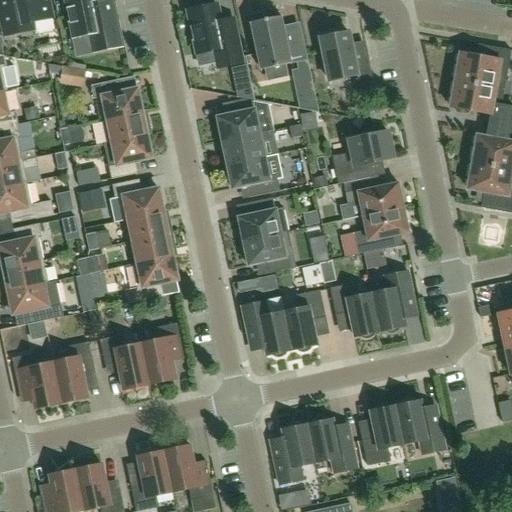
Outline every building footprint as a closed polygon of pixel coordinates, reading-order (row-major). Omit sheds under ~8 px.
[(0,0),(0,13),(4,35),(33,29),(32,21),(53,17),(49,0),(0,0)] [(65,0),(74,38),(90,34),(94,53),(120,47),(110,0),(106,0),(96,2),(95,0),(65,0)] [(216,5),(188,11),(197,55),(199,65),(216,62),(218,69),(242,64),(237,39),(233,19),(220,22),(216,5)] [(261,70),(307,61),(301,30),(284,33),(280,13),(264,17),(265,20),(251,23),(261,70)] [(361,90),(375,87),(369,60),(355,63),(349,33),(346,34),(345,31),(333,33),(333,36),(320,39),(329,82),(358,76),(361,90)] [(511,107),(502,106),(511,51),(478,45),(476,57),(460,54),(450,108),(490,115),(486,138),(477,136),(467,190),(484,193),(481,209),(511,214),(511,196),(509,196),(511,177),(511,107)] [(83,89),(86,71),(63,67),(60,85),(83,89)] [(118,81),(91,86),(94,100),(98,99),(102,121),(142,113),(137,90),(121,93),(118,81)] [(0,128),(18,125),(16,112),(7,114),(3,92),(7,91),(7,90),(0,91),(0,128)] [(231,115),(217,118),(222,142),(259,134),(254,110),(252,102),(243,100),(228,103),(231,115)] [(102,121),(107,144),(151,134),(150,134),(147,120),(144,121),(142,113),(102,121)] [(0,165),(22,161),(35,158),(34,150),(20,153),(18,139),(21,138),(18,125),(0,128),(0,165)] [(300,125),(289,128),(291,139),(303,137),(300,125)] [(70,128),(60,131),(63,146),(73,144),(70,128)] [(259,134),(222,142),(227,166),(278,155),(279,155),(273,131),(259,134)] [(338,185),(369,178),(366,165),(393,159),(387,132),(349,140),(352,153),(332,158),(338,185)] [(151,135),(151,134),(107,144),(104,144),(111,180),(138,174),(135,162),(152,158),(147,136),(151,135)] [(65,152),(55,154),(58,171),(68,169),(65,152)] [(265,158),(227,166),(232,190),(240,188),(246,187),(249,198),(280,192),(277,180),(283,178),(278,155),(265,158)] [(0,189),(27,184),(24,170),(37,167),(36,159),(22,162),(22,161),(0,165),(0,189)] [(369,178),(338,185),(344,184),(348,206),(360,203),(363,217),(404,208),(398,184),(375,189),(373,178),(369,179),(369,178)] [(115,198),(109,199),(114,223),(123,221),(163,212),(158,189),(142,193),(139,180),(112,186),(115,198)] [(27,184),(0,189),(0,213),(9,212),(12,224),(54,215),(51,201),(32,206),(27,184)] [(273,199),(250,203),(252,215),(238,218),(243,242),(280,234),(288,233),(283,209),(275,211),(273,199)] [(404,208),(363,217),(366,231),(354,234),(358,255),(388,249),(385,238),(409,233),(404,208)] [(163,212),(123,221),(124,222),(128,221),(133,242),(171,234),(168,219),(165,220),(163,212)] [(0,269),(43,261),(39,239),(42,238),(39,224),(13,230),(15,243),(0,245),(0,252),(1,254),(0,254),(0,269)] [(95,233),(86,235),(89,251),(99,249),(95,233)] [(288,233),(280,234),(243,242),(248,266),(262,263),(265,275),(296,268),(294,256),(288,233)] [(133,265),(133,266),(173,257),(171,250),(174,249),(171,234),(133,242),(137,264),(133,265)] [(100,273),(97,257),(87,259),(91,275),(100,273)] [(173,257),(133,266),(138,288),(134,289),(137,302),(164,297),(161,284),(178,280),(173,257)] [(91,275),(87,259),(77,261),(80,277),(91,275)] [(48,283),(43,261),(0,269),(0,270),(0,271),(1,271),(3,285),(7,284),(8,292),(48,283)] [(311,267),(314,286),(343,283),(341,263),(311,267)] [(372,294),(380,332),(384,331),(387,334),(391,334),(395,334),(398,331),(400,328),(405,327),(404,320),(418,318),(408,272),(384,277),(387,291),(372,294)] [(107,293),(86,297),(82,278),(62,282),(71,329),(96,324),(94,313),(110,310),(107,293)] [(48,283),(8,292),(13,315),(14,315),(30,311),(33,324),(59,318),(64,317),(56,282),(48,283)] [(375,333),(380,332),(372,294),(356,297),(354,284),(330,289),(335,315),(349,312),(354,337),(360,336),(363,339),(367,339),(370,339),(373,337),(375,333)] [(299,309),(284,313),(292,351),(296,350),(300,352),(303,353),(307,352),(310,350),(312,346),(317,345),(312,320),(326,317),(320,291),(296,296),(299,309)] [(504,312),(496,314),(503,345),(511,343),(511,294),(501,297),(504,312)] [(251,351),(265,348),(266,356),(272,355),(275,357),(279,358),(282,357),(285,355),(287,352),(292,351),(284,313),(281,299),(242,307),(251,351)] [(141,344),(150,385),(176,379),(171,356),(183,354),(177,324),(155,329),(157,341),(141,344)] [(123,391),(150,385),(141,344),(125,348),(122,336),(100,341),(106,370),(118,367),(123,391)] [(69,359),(53,363),(62,404),(88,398),(83,375),(95,372),(89,343),(67,348),(69,359)] [(505,358),(501,359),(505,378),(511,376),(511,379),(511,343),(503,345),(505,358)] [(62,404),(53,363),(37,366),(34,354),(12,359),(21,404),(33,401),(35,409),(62,404)] [(400,406),(396,407),(404,445),(419,441),(422,455),(446,450),(436,406),(422,408),(421,401),(416,402),(412,400),(409,399),(405,400),(402,402),(400,406)] [(511,406),(511,400),(498,403),(502,423),(511,420),(511,406)] [(404,445),(396,407),(391,408),(388,405),(384,404),(380,405),(377,407),(375,411),(370,412),(375,437),(362,440),(367,467),(391,462),(388,448),(404,445)] [(312,424),(307,425),(315,463),(331,460),(334,474),(358,469),(348,424),(335,427),(333,420),(328,421),(325,419),(321,418),(317,419),(314,421),(312,424)] [(284,438),(270,441),(279,485),(303,480),(300,467),(315,463),(307,425),(303,426),(300,424),(296,423),(292,424),(289,426),(287,430),(282,431),(284,438)] [(190,446),(164,452),(172,493),(189,489),(191,501),(213,496),(206,461),(194,463),(190,446)] [(172,493),(164,452),(137,457),(142,481),(130,483),(136,511),(138,511),(159,508),(156,496),(172,493)] [(102,465),(76,470),(84,511),(101,508),(101,511),(124,511),(119,485),(107,488),(102,465)] [(39,486),(44,511),(80,511),(84,511),(76,470),(49,476),(51,484),(39,486)] [(453,480),(435,484),(438,502),(457,498),(453,480)]
